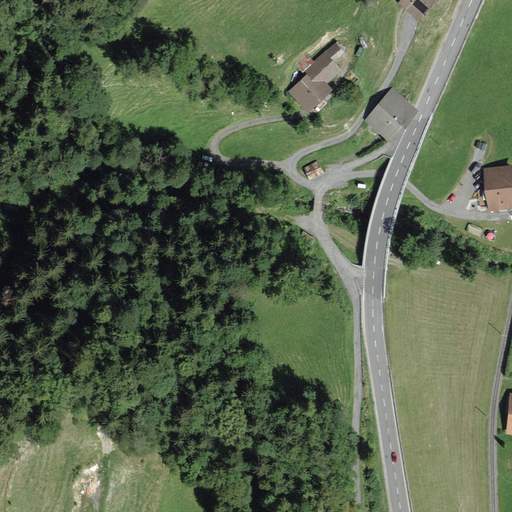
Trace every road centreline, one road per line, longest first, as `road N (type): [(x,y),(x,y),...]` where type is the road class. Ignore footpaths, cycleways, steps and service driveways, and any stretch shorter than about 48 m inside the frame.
road 1 (unclassified): [(358,511),(349,272)]
road 2 (secondary): [(400,511),(373,283)]
road 3 (residential): [(333,91),(307,114),(245,125),(217,140),(220,160),(285,170)]
road 4 (residential): [(412,21),(398,61),(357,124),(296,155),(285,170)]
road 5 (residential): [(334,176),(390,175),(442,210),(511,216)]
road 6 (secondary): [(408,144),(472,0)]
road 7 (secondary): [(373,283),(380,226),(408,144)]
